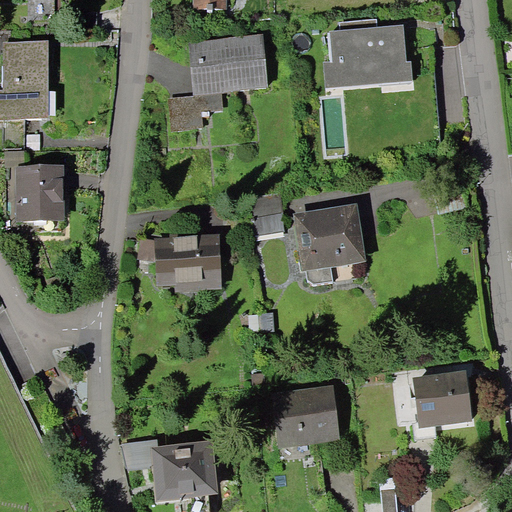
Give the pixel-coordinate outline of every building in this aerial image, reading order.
[(193,0),(194,9),(226,9),(225,0),(193,0)] [(340,21),(340,30),(377,27),(377,19),(340,21)] [(407,61),(404,24),(377,27),(340,30),(328,31),(330,60),(323,61),(325,88),(414,80),(412,60),(407,61)] [(263,34),(189,41),(194,95),(222,92),(268,87),(263,34)] [(0,119),(50,119),(48,41),(2,42),(3,90),(0,89),(0,119)] [(194,95),(168,97),(171,131),(204,128),(202,112),(224,110),(222,92),(194,95)] [(24,166),(24,151),(5,152),(5,167),(15,167),(15,166),(24,166)] [(24,166),(15,166),(15,167),(16,221),(65,220),(64,165),(24,166)] [(255,236),(285,231),(279,192),(249,197),(255,236)] [(357,203),(293,213),(302,271),(306,271),(331,267),(366,262),(357,203)] [(219,234),(154,237),(155,241),(156,262),(157,286),(175,285),(175,292),(222,289),(219,234)] [(155,241),(141,238),(138,259),(156,262),(155,241)] [(333,281),(331,267),(306,271),(308,281),(314,285),(333,281)] [(273,312),(248,315),(249,331),(275,329),(273,312)] [(466,371),(412,377),(419,428),(473,422),(466,371)] [(264,373),(252,373),(252,385),(265,385),(264,373)] [(334,385),(272,393),(279,448),(341,440),(334,385)] [(157,439),(121,443),(127,470),(153,466),(151,447),(157,446),(157,439)] [(157,446),(151,447),(153,466),(156,501),(218,494),(213,441),(157,446)] [(397,511),(394,478),(379,480),(382,511),(397,511)]
